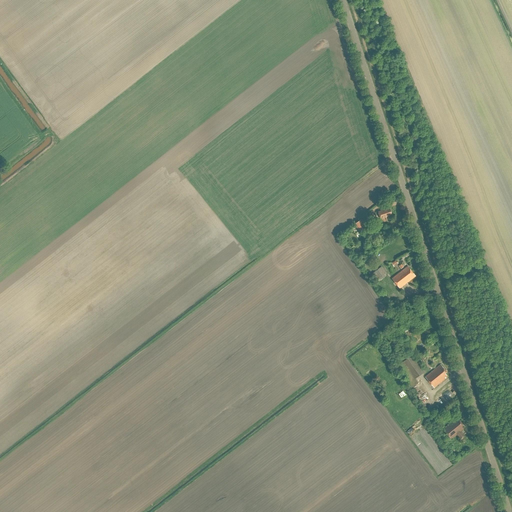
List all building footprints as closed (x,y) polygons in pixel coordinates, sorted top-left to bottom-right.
[(386,216),(391,215),(389,208),(384,209),(378,211),(380,219),(387,217),(386,216)] [(364,218),(355,222),(360,232),(369,227),(364,218)] [(377,280),(386,273),(381,266),(372,273),(377,280)] [(408,266),(392,278),(399,288),(415,276),(408,266)] [(415,378),(425,371),(413,354),(397,366),(412,387),(418,383),(415,378)] [(446,371),(444,368),(440,364),(425,376),(433,387),(447,376),(445,372),(446,371)] [(457,417),(443,428),(450,438),(465,427),(457,417)] [(417,422),(407,432),(408,434),(419,424),(417,422)]
